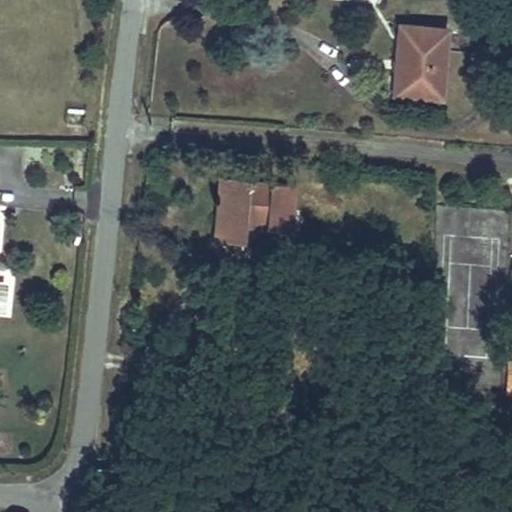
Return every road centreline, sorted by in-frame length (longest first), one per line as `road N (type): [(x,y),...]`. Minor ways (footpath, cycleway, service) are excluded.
road 1 (residential): [(79,499),(130,0)]
road 2 (unknown): [(117,130),(511,162)]
